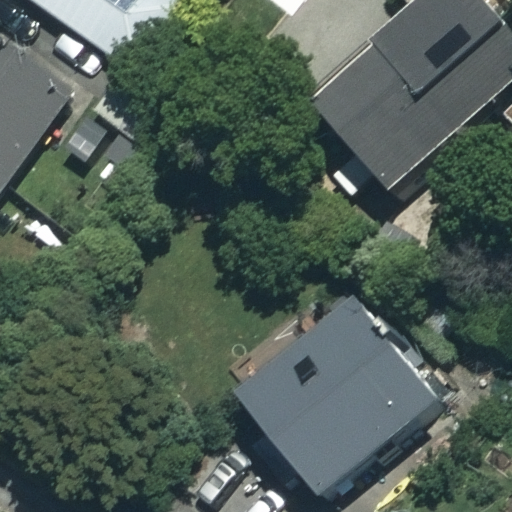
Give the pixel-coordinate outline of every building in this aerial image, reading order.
[(29,0),(136,77),(186,8),(175,0),(29,0)] [(511,89),(511,38),(476,0),(433,0),(313,112),(394,199),(511,89)] [(0,196),(74,97),(0,42),(0,196)] [(167,128),(126,89),(101,116),(141,155),(167,128)] [(435,410),(350,308),(236,403),(322,505),(435,410)]
